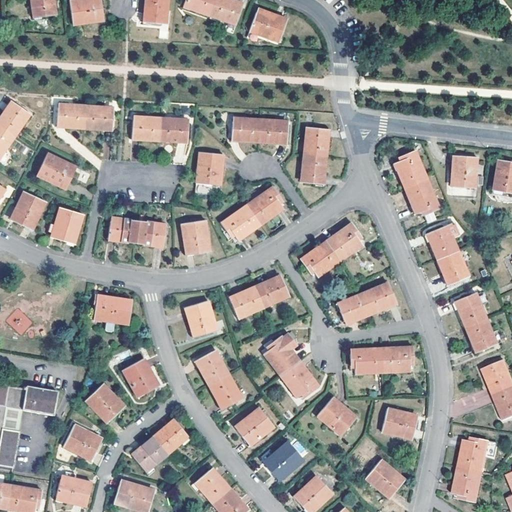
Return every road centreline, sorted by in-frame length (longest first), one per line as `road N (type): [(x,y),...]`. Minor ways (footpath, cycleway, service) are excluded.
road 1 (residential): [(425,491),(444,380),(426,316)]
road 2 (residential): [(511,137),(348,118)]
road 3 (residential): [(96,511),(118,445),(183,392)]
road 4 (residential): [(426,316),(370,180)]
road 5 (residential): [(272,508),(183,392)]
road 6 (residential): [(83,269),(103,188),(159,181)]
road 7 (residential): [(299,0),(326,18),(338,44),(348,118)]
road 8 (residential): [(276,246),(215,275),(150,279)]
